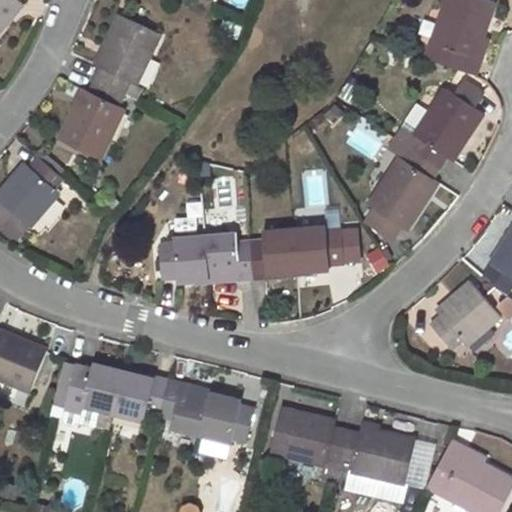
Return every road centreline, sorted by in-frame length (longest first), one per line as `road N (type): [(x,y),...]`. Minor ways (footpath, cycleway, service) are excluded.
road 1 (residential): [(321,360),(87,301),(0,267)]
road 2 (residential): [(321,360),(461,231),(511,142)]
road 3 (residential): [(511,408),(321,360)]
road 4 (residential): [(0,127),(50,53),(71,0)]
